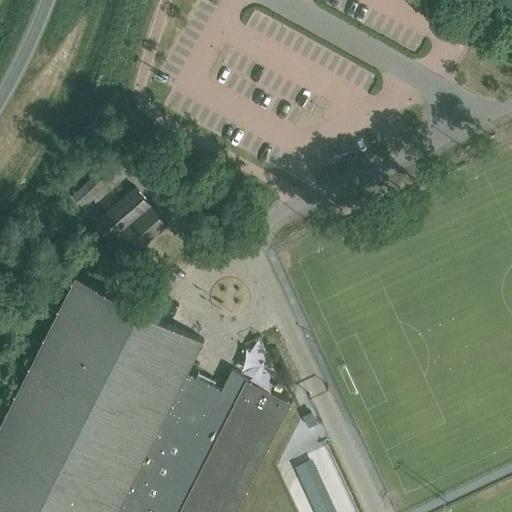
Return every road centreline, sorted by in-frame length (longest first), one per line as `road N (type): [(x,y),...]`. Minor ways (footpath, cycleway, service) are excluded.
road 1 (residential): [(374,511),(255,252),(254,231),(466,126)]
road 2 (residential): [(278,0),(439,90),(466,126)]
